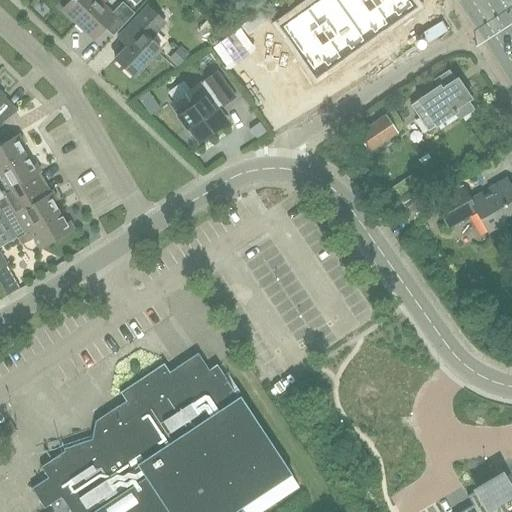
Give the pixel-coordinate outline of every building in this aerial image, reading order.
[(128,0),(123,0),(110,14),(96,0),(70,0),(62,9),(93,39),(103,28),(112,36),(138,9),(128,0)] [(285,0),(274,0),(272,2),(277,8),(286,1),(285,0)] [(339,57),(340,59),(351,52),(349,50),(362,41),(333,0),(316,0),(307,7),(309,9),(306,11),(339,57)] [(333,0),(364,42),(374,35),(373,33),(386,24),(368,0),(333,0)] [(368,0),(386,24),(387,26),(397,18),(396,16),(412,5),(408,0),(368,0)] [(286,1),(277,8),(281,15),(291,8),(286,1)] [(126,46),(114,58),(133,77),(159,49),(149,39),(164,23),(146,6),(116,37),(126,46)] [(301,11),(280,26),(316,76),(327,69),(325,67),(339,57),(306,11),(303,13),(301,11)] [(176,66),(188,53),(180,45),(168,58),(176,66)] [(432,80),(437,87),(410,105),(428,131),(455,112),(459,119),(474,109),(468,99),(470,98),(456,78),(455,79),(448,69),(432,80)] [(216,72),(171,104),(179,114),(177,116),(186,128),(192,124),(202,137),(199,139),(199,140),(225,121),(214,107),(220,103),(222,105),(233,97),(216,72)] [(156,81),(145,86),(152,102),(163,98),(156,81)] [(364,154),(369,150),(395,132),(384,116),(353,137),(364,154)] [(255,139),(265,132),(259,122),(249,129),(255,139)] [(0,142),(0,168),(25,155),(18,144),(23,142),(18,133),(0,144),(0,142)] [(25,155),(0,168),(0,207),(28,191),(22,181),(40,171),(35,163),(31,165),(25,155)] [(461,184),(431,201),(447,229),(476,213),(487,231),(511,216),(511,186),(511,188),(505,179),(470,199),(461,184)] [(28,191),(0,207),(0,210),(16,237),(58,213),(52,202),(56,199),(51,191),(34,201),(28,191)] [(321,207),(312,212),(320,223),(328,217),(321,207)] [(58,213),(16,237),(20,245),(32,238),(39,249),(73,229),(68,221),(64,223),(58,213)] [(0,255),(0,286),(6,296),(19,288),(0,255)] [(302,449),(252,374),(243,380),(245,383),(233,390),(216,364),(208,369),(197,353),(168,371),(163,363),(119,392),(125,400),(94,421),(91,439),(62,448),(63,451),(40,466),(46,477),(30,488),(43,508),(60,497),(69,511),(259,511),(298,487),(290,474),(283,462),(302,449)] [(466,495),(471,504),(472,504),(477,511),(511,511),(511,495),(500,475),(466,495)]
